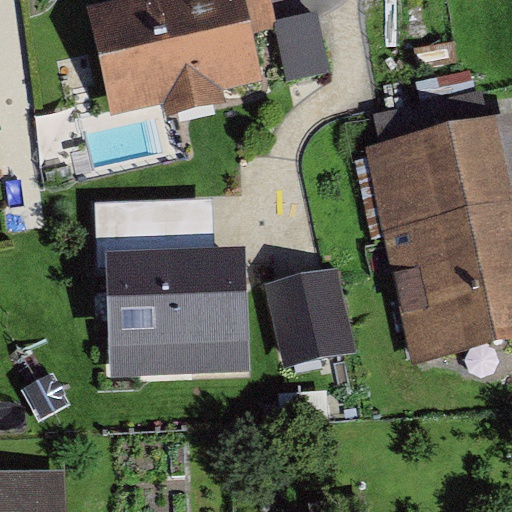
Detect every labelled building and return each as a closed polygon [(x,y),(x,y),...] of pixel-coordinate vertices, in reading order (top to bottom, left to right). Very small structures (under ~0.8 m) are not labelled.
[(148,0),(149,3),(102,13),(125,119),(180,107),(183,121),(242,108),(239,92),(279,83),(269,33),(293,28),(286,0),(148,0)] [(380,152),(426,370),(511,352),(511,122),(502,125),(496,93),(387,116),(394,149),(380,152)] [(267,259),(125,258),(125,381),(266,382),(267,259)] [(279,278),(299,371),(373,356),(354,262),(279,278)] [(81,511),(80,473),(0,476),(0,511),(81,511)]
